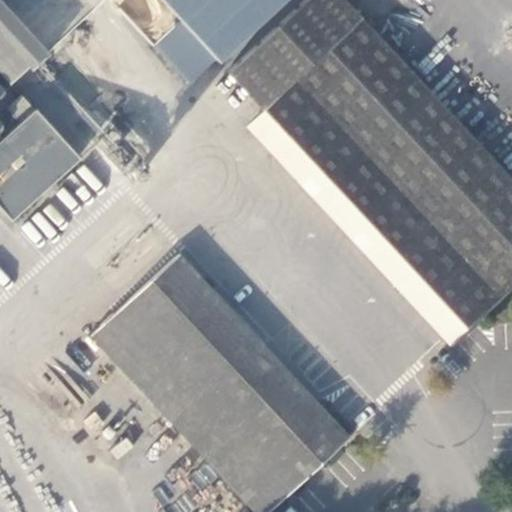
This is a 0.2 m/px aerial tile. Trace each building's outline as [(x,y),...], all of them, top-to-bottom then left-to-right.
[(288,0),(164,0),(222,62),(288,0)] [(511,281),(511,175),(347,0),(302,0),(230,70),(261,108),(249,122),(450,339),(511,281)] [(0,28),(30,62),(33,67),(45,56),(0,6),(0,28)] [(0,66),(13,80),(30,62),(0,28),(0,66)] [(16,124),(33,107),(20,94),(3,112),(16,124)] [(0,138),(0,200),(15,217),(83,154),(38,106),(0,138)] [(266,511),(348,434),(181,254),(93,332),(260,511),(266,511)]
